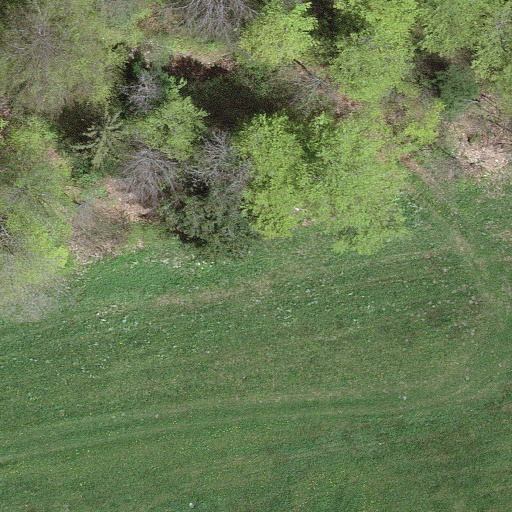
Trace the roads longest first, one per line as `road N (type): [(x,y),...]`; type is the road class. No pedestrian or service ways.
road 1 (track): [(511,263),(428,169),(330,119),(200,70),(0,17)]
road 2 (track): [(0,461),(457,404),(511,371)]
